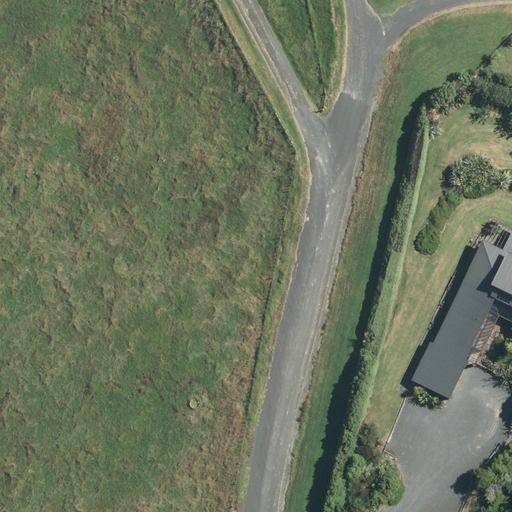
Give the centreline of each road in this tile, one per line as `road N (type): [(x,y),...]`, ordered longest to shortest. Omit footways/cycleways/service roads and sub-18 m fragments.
road 1 (unknown): [(269,511),(318,215),(316,168)]
road 2 (unknown): [(316,168),(233,0)]
road 3 (unknown): [(343,71),(379,33),(467,0)]
